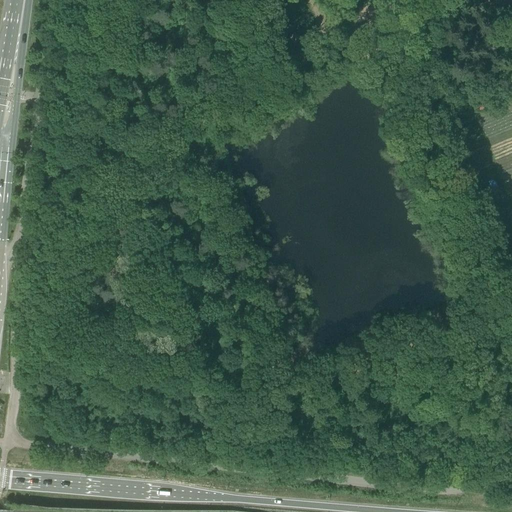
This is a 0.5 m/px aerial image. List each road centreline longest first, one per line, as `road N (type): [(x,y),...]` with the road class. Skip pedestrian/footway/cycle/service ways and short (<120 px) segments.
road 1 (unclassified): [(511,477),(400,486),(6,441),(17,244)]
road 2 (trunk): [(376,511),(0,478)]
road 3 (track): [(17,244),(319,51)]
road 4 (unclassified): [(17,244),(54,0)]
road 5 (secondary): [(0,257),(12,133)]
